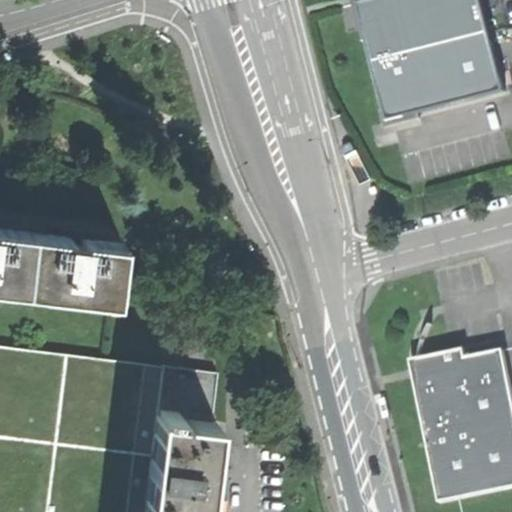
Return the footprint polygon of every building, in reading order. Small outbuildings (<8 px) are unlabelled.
[(361,0),(356,2),(385,118),(507,91),(492,33),(485,7),(483,0),(361,0)] [(0,287),(24,290),(32,233),(2,229),(3,221),(0,220),(0,287)] [(116,302),(123,245),(93,241),(94,234),(80,232),(69,231),(69,238),(32,233),(24,290),(116,302)] [(0,511),(145,511),(157,415),(160,415),(161,408),(179,410),(178,417),(212,421),(218,372),(0,345),(0,511)] [(460,500),(511,489),(511,388),(504,351),(467,359),(465,351),(453,353),(411,361),(420,406),(440,504),(460,500)] [(157,415),(145,511),(206,511),(211,469),(217,421),(212,421),(178,417),(179,410),(161,408),(160,415),(157,415)]
